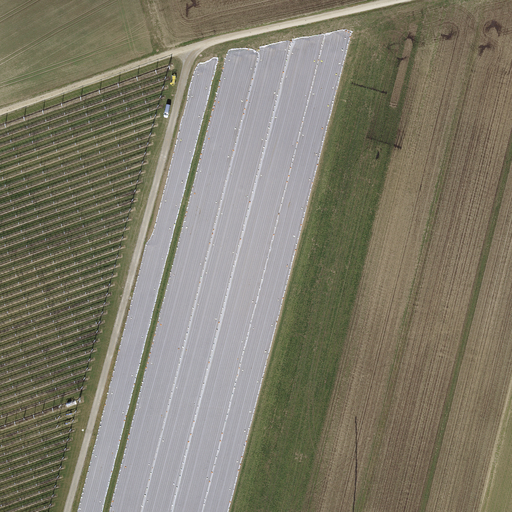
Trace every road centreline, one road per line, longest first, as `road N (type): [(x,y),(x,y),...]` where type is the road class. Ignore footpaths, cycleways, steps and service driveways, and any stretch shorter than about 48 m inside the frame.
road 1 (track): [(189,47),(67,511)]
road 2 (track): [(397,0),(217,39),(0,112)]
